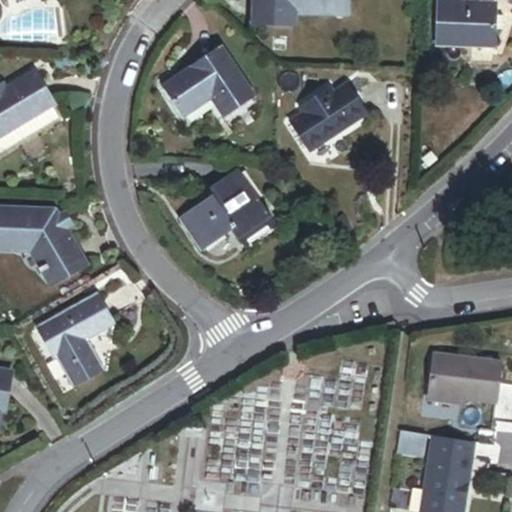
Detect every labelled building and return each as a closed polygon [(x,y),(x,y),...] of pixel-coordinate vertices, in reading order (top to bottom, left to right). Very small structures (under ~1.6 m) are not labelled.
[(292,8),(345,10),(345,0),(253,0),(252,23),(291,24),(292,8)] [(494,51),(495,33),(496,20),(497,7),(461,5),(460,0),(439,0),(437,49),(494,51)] [(495,33),(504,34),(505,20),(496,20),(495,33)] [(221,118),(250,99),(219,51),(162,89),(181,117),(208,99),(221,118)] [(0,134),(47,107),(52,104),(33,73),(5,89),(1,82),(0,82),(0,134)] [(305,150),(364,112),(346,84),(331,94),(326,87),(299,105),(303,112),(287,122),(305,150)] [(53,117),(47,107),(0,134),(0,147),(0,148),(53,117)] [(230,225),(240,240),(268,220),(235,173),(208,192),(211,197),(180,218),(200,246),(230,225)] [(52,284),(85,263),(62,229),(55,217),(51,211),(0,208),(0,248),(30,250),(42,267),(38,269),(40,273),(44,271),(52,284)] [(62,229),(69,224),(61,213),(55,217),(62,229)] [(100,369),(83,340),(111,324),(95,296),(36,329),(53,358),(56,356),(72,385),(100,369)] [(390,337),(369,334),(367,345),(388,348),(390,337)] [(489,397),(496,357),(431,347),(424,393),(446,396),(447,390),(456,392),(489,397)] [(0,404),(2,404),(7,379),(8,370),(0,368),(0,404)] [(463,450),(465,436),(426,429),(413,508),(435,511),(455,511),(466,451),(463,450)]
